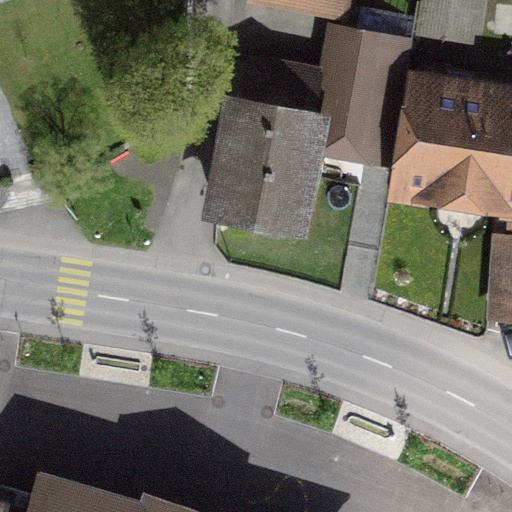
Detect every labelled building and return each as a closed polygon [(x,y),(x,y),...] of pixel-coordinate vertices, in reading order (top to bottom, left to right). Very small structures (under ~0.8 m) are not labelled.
[(348,0),(250,0),(249,10),(342,29),(348,0)] [(425,0),(421,24),(468,33),(474,0),(425,0)] [(407,53),(325,37),(316,81),(244,67),(235,110),(223,108),(200,226),(298,245),(315,153),(385,167),(402,81),(407,53)] [(511,99),(402,81),(385,167),(381,201),(493,220),(511,223),(511,99)] [(511,223),(493,220),(487,332),(511,332),(511,223)] [(109,511),(25,488),(18,511),(109,511)]
